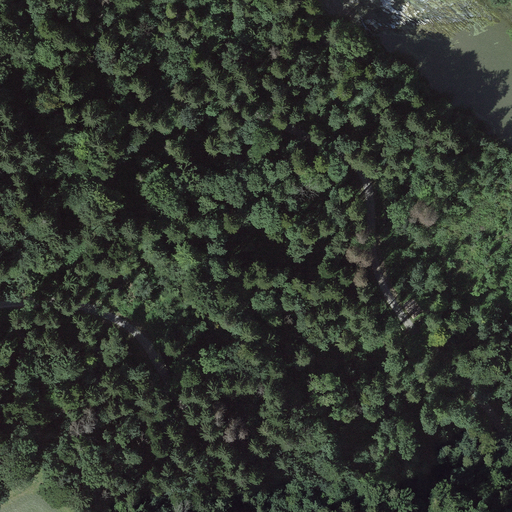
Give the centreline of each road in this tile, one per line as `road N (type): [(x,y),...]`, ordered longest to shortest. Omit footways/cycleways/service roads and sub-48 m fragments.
road 1 (track): [(511,454),(462,374),(378,278),(364,178),(351,158),(225,99),(161,84),(87,0)]
road 2 (track): [(0,305),(44,301),(114,314),(150,343),(184,405),(264,511)]
